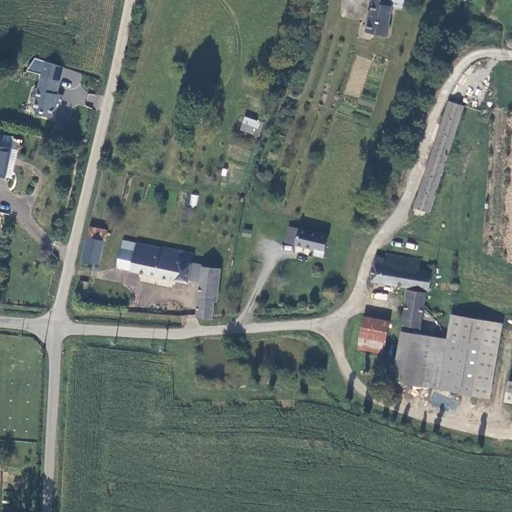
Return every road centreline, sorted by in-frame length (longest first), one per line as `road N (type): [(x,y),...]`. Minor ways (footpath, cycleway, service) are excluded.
road 1 (track): [(511,55),(471,51),(443,84),(339,316),(343,370),(363,392),(511,440)]
road 2 (tertiary): [(57,322),(128,0)]
road 3 (unclassified): [(339,316),(170,331),(57,322)]
road 4 (tertiary): [(46,511),(57,322)]
